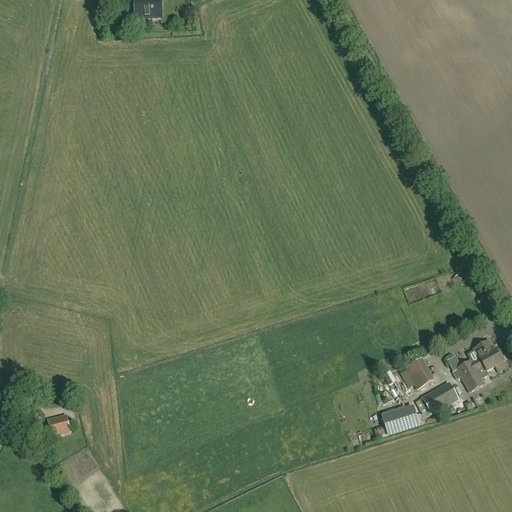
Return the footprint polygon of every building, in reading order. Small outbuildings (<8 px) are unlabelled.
[(134,0),(136,20),(162,19),(161,0),(134,0)] [(477,372),(481,369),(479,365),(481,364),(482,365),(498,356),(495,351),(494,352),(488,342),(473,351),(474,352),(467,356),(471,363),(456,371),(470,394),(484,386),(477,372)] [(479,365),(481,369),(483,368),(486,373),(494,369),(498,374),(506,369),(502,364),(504,362),(500,356),(498,357),(498,356),(482,365),(481,364),(479,365)] [(456,371),(461,368),(455,357),(447,362),(453,373),(456,371)] [(421,362),(406,371),(418,392),(433,383),(421,362)] [(425,420),(458,401),(449,385),(416,404),(425,420)] [(451,414),(462,409),(460,404),(449,409),(451,414)] [(472,404),(467,407),(470,413),(476,409),(472,404)] [(413,409),(382,419),(389,438),(419,428),(413,409)] [(52,438),(70,433),(66,416),(48,421),(52,438)] [(363,448),(371,446),(368,436),(360,439),(363,448)]
